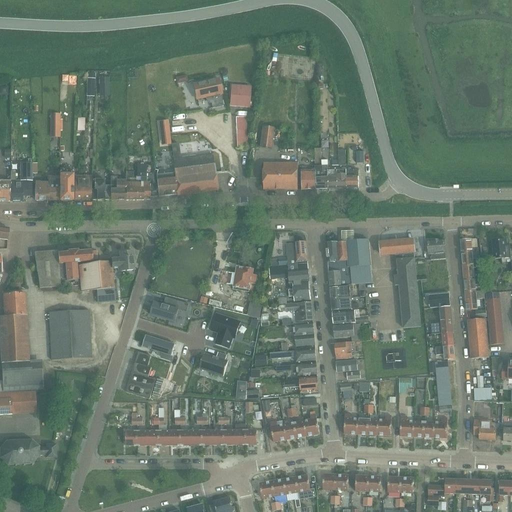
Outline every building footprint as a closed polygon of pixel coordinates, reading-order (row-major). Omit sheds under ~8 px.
[(187,75),(176,78),(177,84),(189,81),(187,75)] [(99,79),(99,85),(103,85),(103,97),(108,97),(109,79),(99,79)] [(212,109),(223,106),(220,94),(221,94),(218,79),(193,85),(196,99),(206,97),(207,101),(209,102),(211,102),(212,109)] [(248,106),(249,88),(231,87),(230,105),(248,106)] [(59,114),(51,114),(51,125),(51,128),(60,128),(60,114),(59,114)] [(263,129),(260,147),(274,149),(275,141),(287,142),(289,127),(290,116),(276,114),(273,130),(263,129)] [(236,118),(237,148),(246,147),(245,117),(236,118)] [(168,119),(159,120),(161,132),(169,132),(168,119)] [(174,173),(177,196),(217,191),(214,164),(212,154),(173,159),(174,169),(174,173)] [(315,179),(316,190),(328,189),(327,173),(329,173),(329,171),(328,171),(327,161),(321,161),(321,165),(321,167),(321,173),(320,173),(320,179),(315,179)] [(263,163),(263,190),(297,190),(297,164),(263,163)] [(10,181),(9,202),(22,202),(22,196),(31,196),(31,174),(31,164),(20,164),(20,165),(20,182),(15,182),(15,173),(10,173),(10,181)] [(143,165),(143,197),(156,197),(156,185),(150,185),(150,183),(149,183),(146,183),(146,165),(143,165)] [(301,190),(316,190),(315,179),(320,179),(320,173),(321,173),(321,167),(315,167),(315,171),(301,172),(301,190)] [(336,173),(337,189),(346,189),(346,172),(348,172),(348,170),(338,171),(338,173),(336,173)] [(346,172),(346,189),(358,188),(358,170),(348,170),(348,172),(346,172)] [(327,173),(328,189),(337,189),(336,173),(338,173),(338,171),(329,171),(329,173),(327,173)] [(59,177),(59,201),(72,201),(72,172),(59,172),(59,177)] [(156,176),(158,197),(158,198),(176,195),(176,196),(177,196),(174,173),(156,176)] [(34,190),(35,202),(48,201),(59,201),(59,177),(47,177),(47,183),(35,183),(34,190)] [(83,177),(74,177),(74,201),(83,200),(83,177)] [(91,177),(83,177),(83,200),(91,200),(91,190),(91,187),(91,177)] [(110,187),(110,201),(126,200),(126,183),(126,181),(116,181),(116,177),(110,177),(110,187)] [(0,181),(0,201),(9,202),(10,181),(0,181)] [(91,201),(110,201),(110,187),(104,187),(104,181),(94,181),(94,190),(91,190),(91,200),(91,201)] [(126,183),(126,200),(126,201),(136,201),(136,183),(126,183)] [(342,233),(342,243),(353,242),(355,242),(355,233),(342,233)] [(431,258),(431,261),(445,259),(444,240),(427,242),(429,255),(431,255),(432,258),(431,258)] [(460,241),(461,254),(478,253),(478,249),(477,240),(471,240),(460,241)] [(339,272),(328,273),(329,287),(351,285),(352,285),(364,284),(365,284),(372,284),(368,241),(355,242),(353,242),(355,268),(339,269),(339,272)] [(380,244),(381,256),(399,254),(399,260),(414,259),(413,241),(380,244)] [(506,261),(509,261),(508,245),(506,245),(506,241),(492,242),(494,260),(501,259),(501,265),(507,264),(506,261)] [(296,263),(307,262),(305,242),(294,243),(295,247),(290,247),(291,259),(296,259),(296,263)] [(326,243),(328,273),(339,272),(339,269),(355,268),(353,242),(342,243),(338,243),(338,242),(326,243)] [(92,262),(91,251),(77,252),(77,251),(68,252),(68,253),(58,254),(57,251),(34,253),(39,289),(60,287),(60,282),(78,281),(76,263),(92,262)] [(118,272),(135,271),(133,253),(119,254),(120,262),(111,263),(111,262),(78,266),(81,292),(96,291),(98,303),(115,302),(112,270),(118,269),(118,272)] [(461,254),(463,269),(473,267),(473,260),(478,259),(478,253),(461,254)] [(398,276),(394,276),(395,286),(399,286),(402,329),(421,327),(414,259),(399,260),(397,260),(398,276)] [(279,289),(294,288),(293,284),(309,283),(308,270),(307,270),(307,264),(290,265),(279,266),(268,267),(269,277),(289,276),(289,283),(279,284),(279,289)] [(463,269),(463,276),(464,280),(480,279),(480,273),(474,273),(473,267),(463,269)] [(232,273),(230,285),(234,285),(233,290),(241,291),(241,288),(250,290),(251,283),(255,284),(257,276),(252,275),(253,270),(244,269),(237,268),(236,274),(232,273)] [(464,280),(465,293),(482,292),(481,291),(477,291),(476,285),(481,285),(480,279),(464,280)] [(295,302),(311,301),(309,283),(293,284),(294,288),(294,291),(290,291),(291,297),(294,297),(295,302)] [(349,287),(330,289),(331,300),(350,298),(352,298),(352,294),(350,294),(349,287)] [(484,292),(482,292),(465,293),(467,312),(478,311),(477,300),(485,299),(484,292)] [(0,317),(0,345),(2,381),(32,380),(42,380),(41,362),(29,362),(27,316),(26,316),(24,294),(3,295),(4,317),(0,317)] [(449,294),(429,296),(431,309),(439,308),(450,307),(449,294)] [(154,303),(151,316),(175,323),(179,310),(187,312),(189,305),(166,298),(163,305),(154,303)] [(331,300),(331,311),(348,310),(348,312),(355,311),(359,311),(358,305),(351,305),(350,298),(331,300)] [(251,302),(247,315),(247,316),(258,319),(262,305),(251,302)] [(296,322),(312,321),(311,303),(294,304),(294,305),(281,306),(280,306),(279,308),(279,309),(279,310),(280,312),(282,312),(286,312),(291,312),(291,309),(295,309),(296,322)] [(450,307),(439,308),(440,321),(452,320),(450,307)] [(49,313),(50,337),(90,335),(89,311),(49,313)] [(332,313),(333,324),(356,323),(356,324),(368,323),(368,317),(355,318),(355,311),(348,312),(332,313)] [(217,314),(211,331),(219,334),(216,344),(230,349),(233,339),(235,339),(240,323),(217,314)] [(252,320),(250,328),(256,330),(258,321),(252,320)] [(431,334),(442,334),(453,333),(452,320),(440,321),(441,323),(430,324),(431,334)] [(467,321),(470,360),(489,358),(486,320),(467,321)] [(296,347),(314,346),(313,324),(293,326),(294,333),(290,333),(290,341),(295,341),(296,347)] [(333,327),(334,339),(351,338),(352,342),(362,341),(360,324),(353,325),(333,327)] [(453,333),(442,334),(443,347),(454,346),(453,333)] [(50,337),(51,361),(91,359),(90,335),(50,337)] [(150,336),(146,350),(173,358),(177,345),(164,341),(150,336)] [(335,344),(336,360),(352,358),(351,343),(335,344)] [(443,347),(435,348),(436,355),(443,355),(444,360),(455,359),(454,346),(443,347)] [(296,363),(316,361),(315,350),(288,352),(282,353),(270,354),(270,359),(295,357),(296,363)] [(205,354),(200,370),(224,377),(229,362),(225,361),(227,356),(218,353),(217,358),(205,354)] [(138,354),(137,359),(149,363),(151,357),(138,354)] [(266,354),(255,355),(256,366),(267,365),(266,354)] [(135,364),(147,368),(149,363),(137,359),(135,364)] [(502,380),(511,380),(511,360),(509,360),(509,367),(502,367),(502,380)] [(336,362),(337,373),(357,371),(356,361),(336,362)] [(135,364),(132,374),(148,379),(151,369),(147,368),(135,364)] [(297,377),(317,375),(316,364),(276,368),(276,373),(297,371),(297,377)] [(251,379),(261,378),(260,369),(250,370),(251,379)] [(132,374),(129,383),(153,390),(155,381),(148,379),(132,374)] [(300,394),(318,392),(317,378),(299,379),(299,382),(284,384),(284,389),(300,388),(300,394)] [(416,379),(400,379),(399,394),(407,394),(407,388),(416,388),(416,379)] [(0,392),(43,390),(42,380),(32,380),(2,381),(0,381),(0,392)] [(153,390),(129,383),(126,393),(149,400),(153,390)] [(246,400),(260,399),(259,390),(247,391),(246,400)] [(237,391),(236,400),(246,401),(247,392),(237,391)] [(0,416),(12,416),(12,415),(36,413),(35,393),(0,394),(0,416)] [(263,402),(264,412),(271,411),(269,401),(263,402)] [(304,421),(307,437),(319,435),(315,415),(310,416),(310,420),(304,421)] [(344,435),(356,435),(356,419),(350,419),(350,415),(345,415),(344,435)] [(379,420),(378,436),(390,437),(391,417),(385,416),(385,420),(379,420)] [(400,437),(412,438),(412,421),(406,421),(407,417),(401,417),(400,437)] [(367,436),(368,420),(359,419),(356,419),(356,435),(367,436)] [(435,422),(434,438),(446,439),(447,419),(441,419),(441,423),(435,422)] [(379,420),(368,420),(367,436),(378,436),(379,420)] [(474,436),(479,436),(479,441),(495,442),(495,430),(495,425),(495,424),(490,424),(481,423),(481,421),(475,420),(474,436)] [(293,423),(296,439),(307,437),(304,421),(293,423)] [(412,421),(412,438),(423,438),(424,422),(412,421)] [(273,443),(285,441),(282,425),(276,426),(275,422),(270,423),(273,443)] [(424,422),(423,438),(434,438),(435,422),(424,422)] [(282,425),(285,441),(296,439),(293,423),(282,425)] [(169,432),(169,446),(180,446),(180,431),(169,432)] [(180,431),(180,446),(191,446),(191,431),(180,431)] [(191,431),(191,446),(202,446),(202,431),(191,431)] [(202,431),(202,446),(213,446),(213,431),(202,431)] [(213,431),(213,446),(224,446),(223,431),(213,431)] [(223,431),(224,446),(234,446),(234,431),(223,431)] [(234,431),(234,446),(245,446),(245,431),(234,431)] [(245,431),(245,446),(256,446),(256,431),(245,431)] [(126,447),(137,447),(137,432),(126,432),(126,447)] [(137,432),(137,447),(148,447),(148,432),(137,432)] [(148,432),(148,447),(159,447),(158,432),(148,432)] [(158,432),(159,447),(169,446),(169,432),(158,432)] [(22,442),(15,442),(15,441),(14,441),(14,442),(7,442),(7,441),(5,441),(5,442),(5,443),(0,449),(0,448),(0,460),(6,466),(7,467),(8,467),(8,466),(14,465),(15,467),(16,467),(16,465),(23,465),(23,466),(25,466),(25,465),(31,465),(31,466),(32,466),(33,465),(32,464),(38,459),(39,459),(40,458),(40,457),(46,456),(46,459),(56,458),(55,446),(46,446),(46,448),(39,448),(39,447),(38,446),(38,447),(32,442),(33,441),(32,440),(30,440),(30,442),(24,442),(24,441),(22,441),(22,442)] [(323,491),(335,491),(335,475),(323,475),(323,491)] [(335,475),(335,491),(347,492),(348,476),(335,475)] [(295,478),(297,494),(310,492),(307,476),(295,478)] [(355,492),(367,493),(368,477),(356,476),(355,492)] [(368,477),(367,493),(379,493),(380,477),(368,477)] [(283,480),(286,496),(297,494),(295,478),(283,480)] [(387,493),(400,494),(400,478),(388,478),(387,493)] [(400,478),(400,494),(412,494),(413,479),(400,478)] [(271,482),(274,498),(286,496),(283,480),(271,482)] [(446,494),(453,494),(454,480),(446,480),(446,487),(429,486),(428,506),(438,507),(438,497),(446,497),(446,494)] [(454,480),(453,494),(468,495),(468,481),(454,480)] [(468,481),(468,495),(479,495),(480,481),(468,481)] [(480,481),(479,495),(487,495),(487,502),(492,502),(493,492),(490,491),(491,482),(480,481)] [(262,500),(274,498),(271,482),(259,484),(262,500)] [(503,496),(510,496),(510,482),(500,482),(499,492),(497,492),(497,502),(502,502),(503,496)] [(214,505),(208,506),(209,511),(232,511),(229,499),(214,503),(214,505)] [(464,501),(463,511),(468,511),(468,508),(473,508),(473,502),(464,501)]
